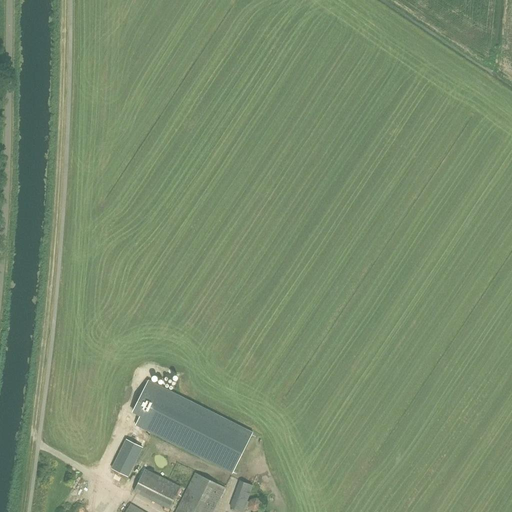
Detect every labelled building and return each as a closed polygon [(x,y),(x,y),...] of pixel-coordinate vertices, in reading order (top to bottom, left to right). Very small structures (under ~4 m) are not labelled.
[(253,432),(148,380),(132,412),(139,416),(135,425),(232,473),(253,432)] [(120,469),(132,474),(145,444),(133,439),(120,469)] [(145,469),(134,491),(169,509),(180,487),(145,469)] [(212,511),(225,487),(195,472),(175,511),(212,511)] [(243,511),(253,485),(240,481),(230,506),(243,511)] [(254,496),(252,505),(259,507),(261,498),(254,496)]
